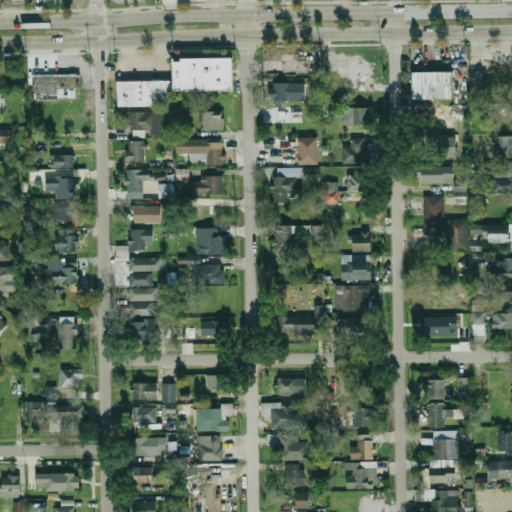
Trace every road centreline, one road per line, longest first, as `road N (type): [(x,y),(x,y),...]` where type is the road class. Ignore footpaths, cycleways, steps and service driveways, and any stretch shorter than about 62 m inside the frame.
road 1 (secondary): [(511,11),(0,24)]
road 2 (residential): [(108,511),(96,0)]
road 3 (secondary): [(0,41),(511,32)]
road 4 (residential): [(400,511),(396,11)]
road 5 (residential): [(255,511),(248,15)]
road 6 (residential): [(106,362),(511,359)]
